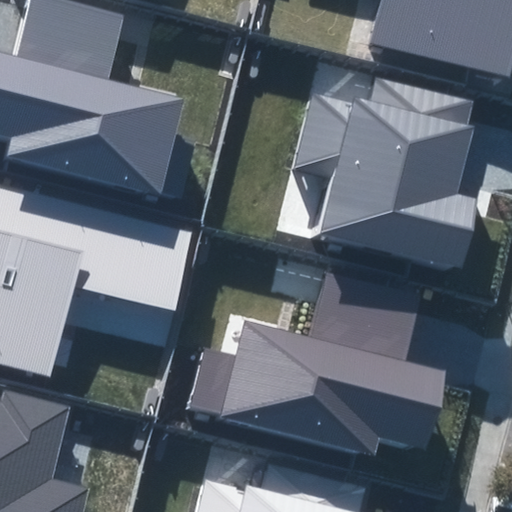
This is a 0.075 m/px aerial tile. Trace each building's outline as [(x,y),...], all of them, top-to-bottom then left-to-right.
[(0,135),(11,138),(6,160),(182,202),(197,138),(173,132),(182,95),(109,77),(124,14),(66,0),(27,0),(21,25),(14,55),(0,52),(0,135)] [(511,0),(382,0),(372,42),(511,77),(511,73),(511,0)] [(316,233),(463,267),(479,198),(458,193),(467,155),(473,126),(468,124),(473,101),(375,78),(369,100),(354,97),(353,103),(314,94),(297,168),(329,175),(316,233)] [(0,362),(53,376),(75,288),(179,314),(200,231),(0,180),(0,362)] [(190,408),(374,453),(378,436),(427,447),(446,371),(406,361),(414,330),(423,293),(324,268),(307,336),(244,320),(235,353),(205,346),(190,408)] [(0,511),(81,511),(88,488),(50,478),(69,407),(4,390),(1,401),(0,400),(0,511)] [(365,511),(361,511),(366,487),(267,465),(262,487),(247,483),(246,489),(206,480),(198,511),(365,511)]
